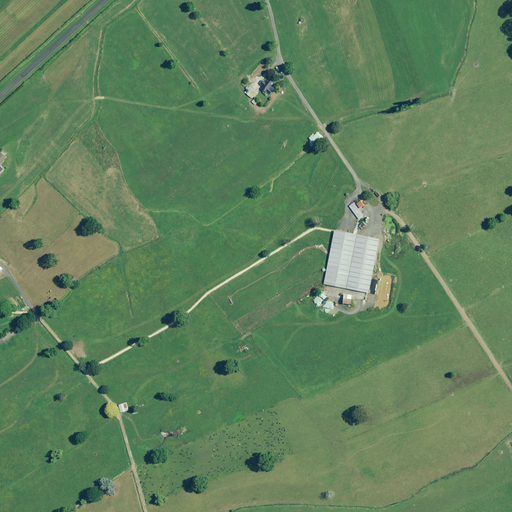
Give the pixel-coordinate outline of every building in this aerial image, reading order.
[(261,85),(263,86),(261,89),(264,91),(262,93),(265,95),(264,95),(267,97),(269,93),(271,95),(272,93),(275,89),(272,86),(274,84),(272,83),(274,80),(271,77),(267,83),(264,81),(261,85)] [(257,93),(252,88),(247,94),(252,99),(257,93)] [(363,216),(354,203),(350,206),(353,212),(352,212),(353,213),(354,212),(359,219),(363,216)] [(380,240),(335,231),(324,284),(369,293),(380,240)] [(353,295),(345,294),(344,304),(352,305),(353,295)] [(129,411),(127,403),(119,405),(121,413),(129,411)]
